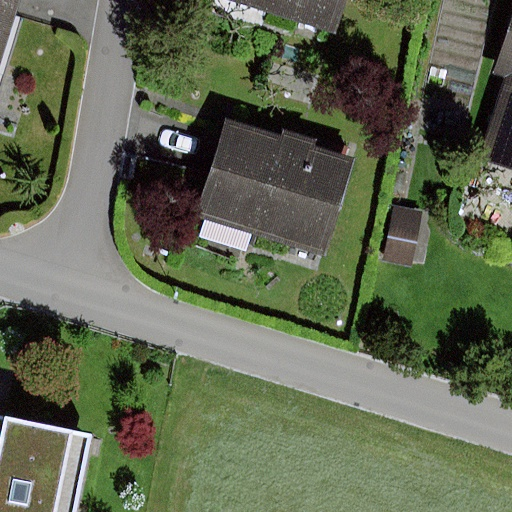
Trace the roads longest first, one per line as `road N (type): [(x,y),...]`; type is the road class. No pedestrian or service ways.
road 1 (unclassified): [(63,297),(511,436)]
road 2 (residential): [(63,297),(119,0)]
